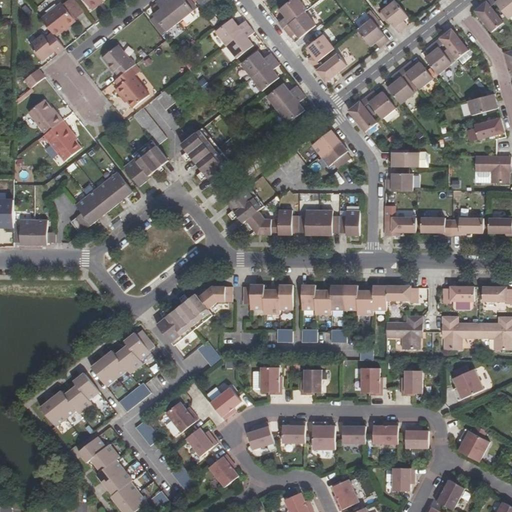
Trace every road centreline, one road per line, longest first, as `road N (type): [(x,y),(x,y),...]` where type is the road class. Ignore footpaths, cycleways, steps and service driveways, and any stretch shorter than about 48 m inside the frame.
road 1 (residential): [(439,461),(437,422),(423,412),(264,413),(246,419),(233,444),(262,485)]
road 2 (tertiary): [(207,259),(207,241),(167,196),(92,261)]
road 3 (residential): [(98,115),(60,68),(145,0)]
road 4 (residential): [(372,261),(372,164),(330,109)]
road 5 (tertiary): [(207,259),(372,261)]
road 6 (residential): [(455,7),(330,109)]
road 7 (tertiary): [(92,261),(131,313),(207,259)]
road 8 (tertiary): [(372,261),(511,262)]
road 9 (residential): [(330,109),(245,0)]
road 10 (residential): [(511,118),(498,63),(455,7)]
